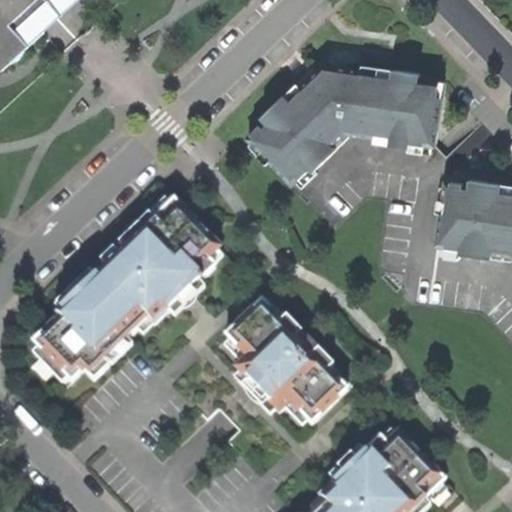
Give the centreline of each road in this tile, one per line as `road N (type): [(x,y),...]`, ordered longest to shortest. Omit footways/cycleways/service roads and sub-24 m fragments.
road 1 (residential): [(0,291),(302,0)]
road 2 (residential): [(95,511),(0,415)]
